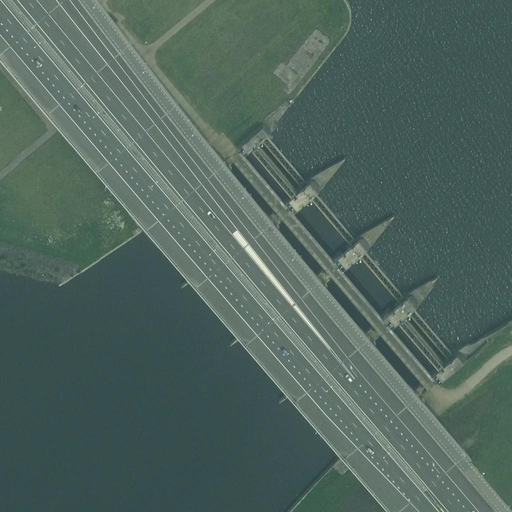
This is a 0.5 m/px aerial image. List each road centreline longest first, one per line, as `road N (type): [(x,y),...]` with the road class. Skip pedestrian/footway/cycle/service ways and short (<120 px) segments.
road 1 (unclassified): [(503,511),(88,0)]
road 2 (motorway): [(3,11),(429,511)]
road 3 (motorway): [(350,385),(29,0)]
road 4 (motorway): [(350,385),(305,307),(66,0)]
road 5 (motorway): [(458,511),(350,385)]
